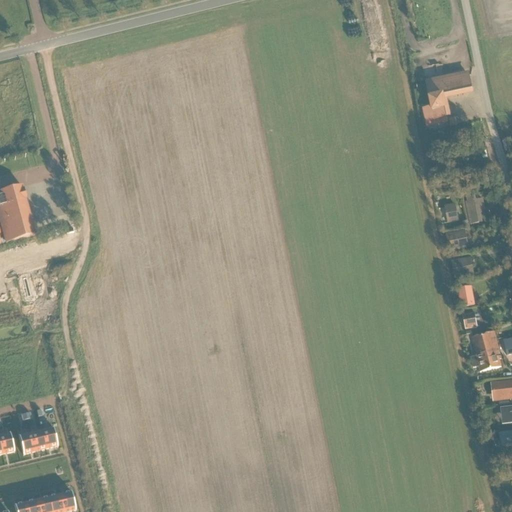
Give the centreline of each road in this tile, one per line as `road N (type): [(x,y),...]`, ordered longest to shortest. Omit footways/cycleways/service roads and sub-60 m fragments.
road 1 (track): [(108,511),(63,323),(86,222),(45,45)]
road 2 (residential): [(511,193),(464,0)]
road 3 (tertiary): [(45,45),(229,0)]
